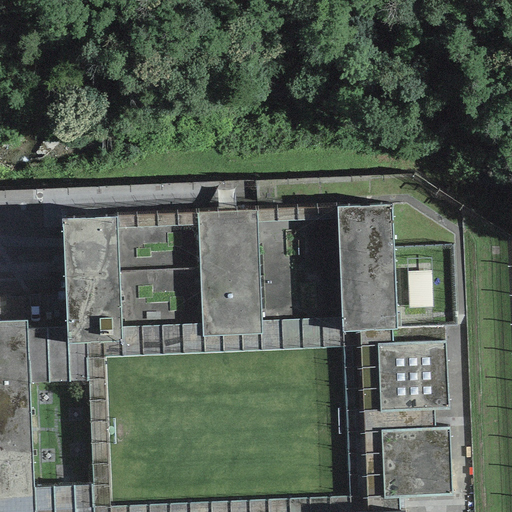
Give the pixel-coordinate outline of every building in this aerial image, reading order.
[(382,207),(328,209),(329,221),(334,318),(335,336),(389,333),(382,207)] [(328,209),(251,212),(251,223),(329,221),(328,209)] [(251,212),(192,215),(193,228),(197,325),(197,340),(255,338),(255,321),(251,223),(251,212)] [(192,215),(104,219),(104,232),(193,228),(192,215)] [(104,219),(49,221),(54,329),(54,347),(109,345),(109,328),(104,232),(104,219)] [(54,329),(19,330),(21,384),(80,382),(85,487),(110,486),(103,360),(336,351),(334,318),(255,321),(255,338),(197,340),(197,325),(109,328),(109,345),(54,347),(54,329)] [(19,323),(0,323),(0,511),(25,511),(25,489),(21,384),(19,330),(19,323)] [(389,333),(335,336),(336,351),(343,499),(343,511),(394,511),(394,496),(442,494),(439,429),(429,430),(428,412),(438,411),(435,344),(389,347),(389,333)] [(85,487),(25,489),(25,511),(343,511),(343,499),(110,507),(110,486),(85,487)]
